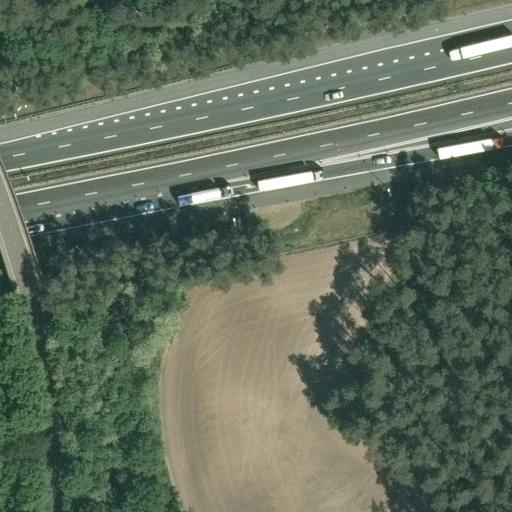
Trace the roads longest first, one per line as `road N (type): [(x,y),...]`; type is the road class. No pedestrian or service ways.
road 1 (motorway): [(511,49),(0,158)]
road 2 (unclassified): [(57,511),(52,427),(27,286),(0,198)]
road 3 (motorway): [(224,168),(511,102)]
road 4 (motorway): [(224,168),(511,137)]
road 5 (motorway): [(0,211),(224,168)]
